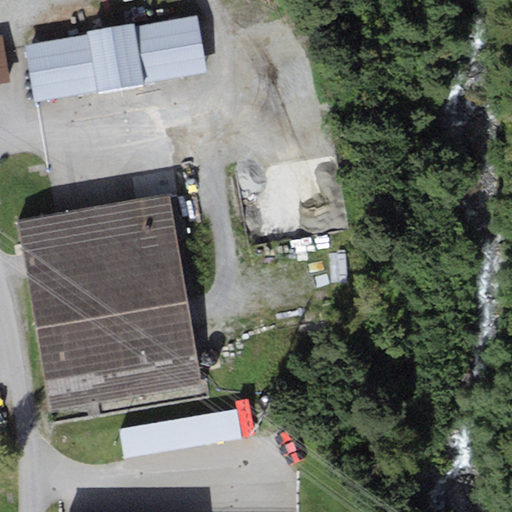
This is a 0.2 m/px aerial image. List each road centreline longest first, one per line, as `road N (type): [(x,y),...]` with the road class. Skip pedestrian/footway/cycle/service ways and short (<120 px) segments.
road 1 (track): [(0,142),(229,98),(208,0)]
road 2 (residential): [(31,511),(12,311),(0,276)]
